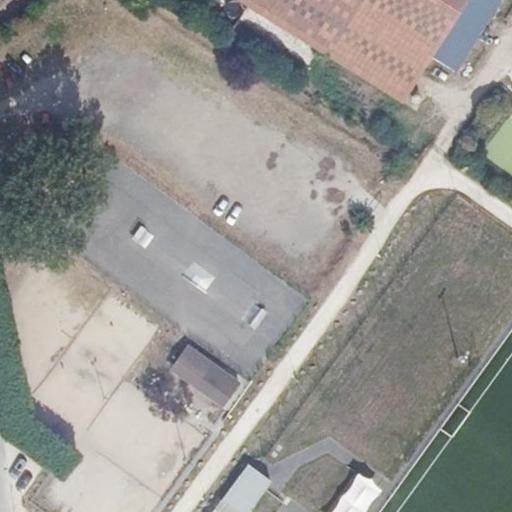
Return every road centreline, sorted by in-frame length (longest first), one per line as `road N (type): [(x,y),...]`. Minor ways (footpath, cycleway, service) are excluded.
road 1 (track): [(179,511),(432,159)]
road 2 (track): [(511,37),(432,159)]
